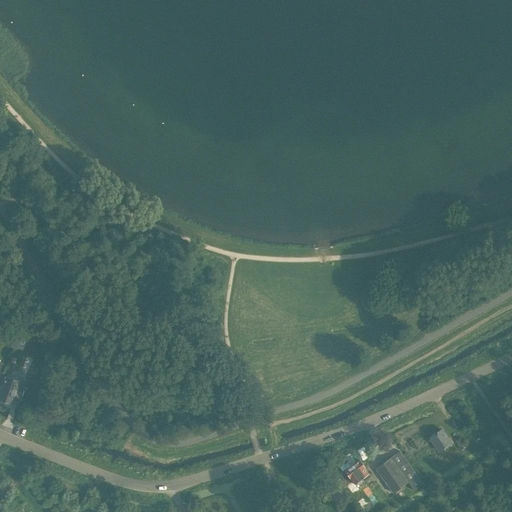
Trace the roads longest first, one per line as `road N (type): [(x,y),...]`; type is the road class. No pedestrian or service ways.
road 1 (unknown): [(0,136),(47,226),(180,334),(249,420),(271,424),(347,400),(511,308)]
road 2 (tertiary): [(511,357),(387,414),(176,484),(116,480),(0,434)]
